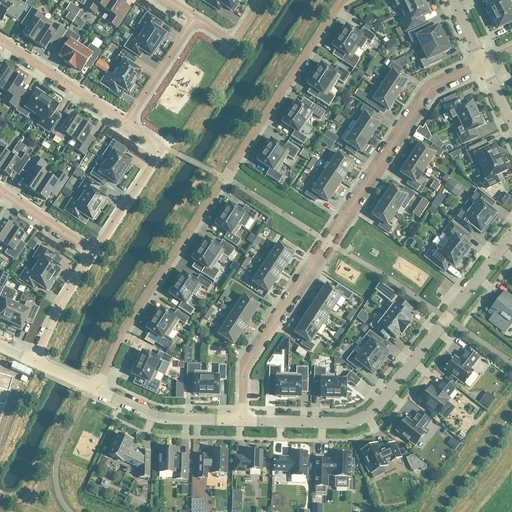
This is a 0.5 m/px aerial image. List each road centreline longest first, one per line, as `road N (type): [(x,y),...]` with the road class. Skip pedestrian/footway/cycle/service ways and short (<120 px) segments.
road 1 (residential): [(344,0),(123,332),(95,389)]
road 2 (residential): [(480,61),(427,92),(243,362),(241,418)]
road 3 (residential): [(511,232),(365,415),(241,418)]
road 4 (residential): [(124,122),(163,147),(94,252)]
road 5 (residential): [(241,418),(158,417),(95,389)]
road 6 (residential): [(0,40),(124,122)]
road 7 (residential): [(193,18),(124,122)]
road 8 (residential): [(94,252),(34,361)]
